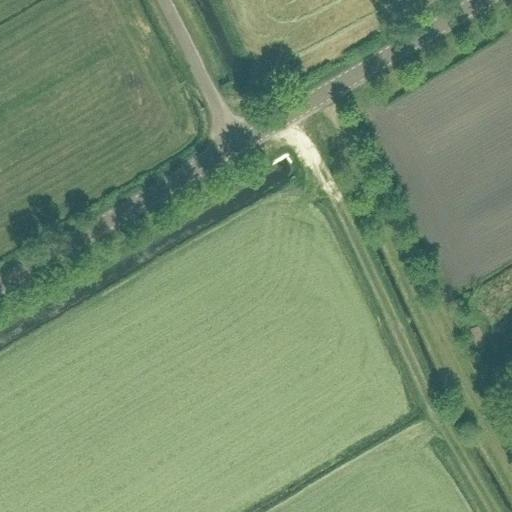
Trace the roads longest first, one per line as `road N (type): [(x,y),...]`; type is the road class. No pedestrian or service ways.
road 1 (track): [(495,511),(289,115)]
road 2 (track): [(322,95),(441,344),(511,469)]
road 3 (tertiary): [(239,145),(484,0)]
road 4 (tertiary): [(0,285),(239,145)]
road 5 (unclassified): [(166,0),(239,145)]
